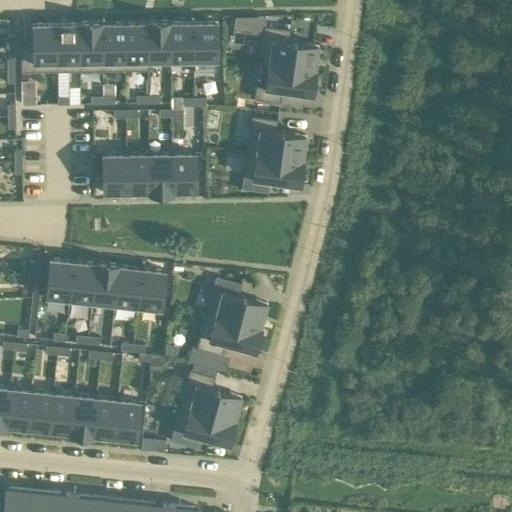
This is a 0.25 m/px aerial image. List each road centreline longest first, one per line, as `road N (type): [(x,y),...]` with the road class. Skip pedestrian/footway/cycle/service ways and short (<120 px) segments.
road 1 (residential): [(248,483),(325,197),(354,0)]
road 2 (residential): [(0,456),(248,483)]
